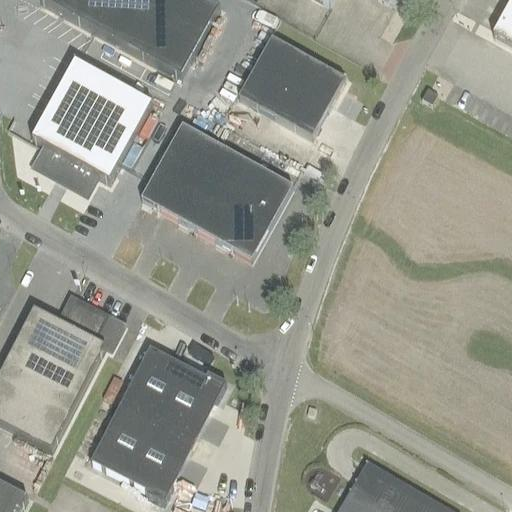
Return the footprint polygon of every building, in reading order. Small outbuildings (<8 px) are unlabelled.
[(220,15),(193,0),(44,0),(40,8),(181,85),(220,15)] [(380,0),(387,4),(389,0),(307,0),(329,12),(335,0),(380,0)] [(511,5),(493,40),(511,51),(511,5)] [(312,145),(331,110),(345,85),(272,45),(238,104),(251,111),(312,145)] [(152,111),(127,97),(75,68),(32,146),(45,153),(36,171),(87,199),(96,181),(110,189),(127,157),(152,111)] [(352,81),(346,92),(357,98),(362,87),(352,81)] [(293,193),(255,173),(182,132),(141,206),(252,267),(293,193)] [(105,355),(112,359),(127,330),(70,300),(56,327),(34,315),(0,380),(0,430),(51,457),(105,355)] [(150,355),(91,468),(147,497),(145,501),(164,510),(173,492),(170,490),(213,406),(217,408),(226,390),(208,380),(206,383),(206,384),(206,383),(150,355)] [(341,511),(444,511),(367,468),(361,478),(341,511)] [(0,511),(24,511),(28,504),(0,489),(0,511)]
